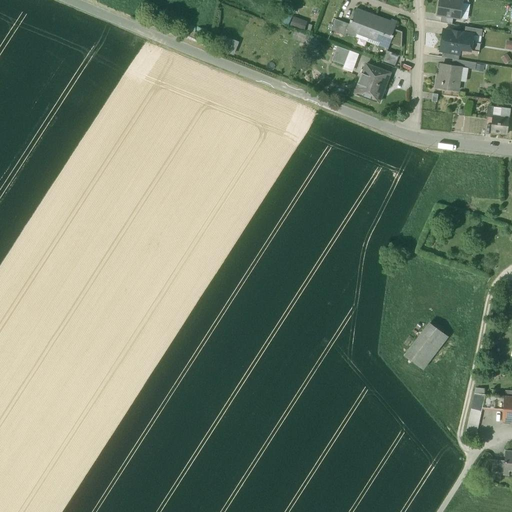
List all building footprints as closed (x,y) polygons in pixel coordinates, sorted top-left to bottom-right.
[(451,0),(449,0),(439,0),(437,15),(442,16),(452,17),(461,19),(463,3),(463,2),(451,0)] [(357,9),(352,21),(351,20),(350,22),(351,22),(350,25),(346,34),(347,34),(356,37),(358,31),(369,35),(377,16),(357,9)] [(397,24),(377,16),(369,35),(381,40),(378,46),(388,49),(390,44),(393,38),(393,36),(392,36),(394,30),(397,24)] [(350,25),(336,19),(331,31),(346,36),(347,34),(346,34),(350,25)] [(402,32),(394,30),(392,36),(393,36),(393,38),(390,44),(402,48),(402,32)] [(473,35),(444,30),(441,51),(443,52),(454,54),(459,55),(460,49),(473,51),(475,42),(472,41),(473,35)] [(235,54),(239,41),(223,35),(218,48),(235,54)] [(349,51),(337,47),(332,61),(344,65),(349,51)] [(399,56),(387,51),(382,63),(394,68),(399,56)] [(453,60),(453,59),(452,66),(461,67),(461,68),(470,69),(471,63),(453,60)] [(452,66),(442,64),(440,79),(436,79),(435,88),(457,91),(461,68),(461,67),(452,66)] [(390,74),(366,65),(358,85),(362,86),(359,95),(379,103),(390,74)] [(493,117),(492,117),(492,118),(491,132),(508,134),(511,109),(502,108),(501,118),(493,117)] [(430,322),(405,356),(418,366),(443,334),(430,322)] [(506,397),(475,394),(471,409),(482,412),(483,408),(505,410),(506,398),(506,397)] [(482,412),(471,409),(465,437),(475,439),(482,412)] [(505,461),(495,460),(493,472),(504,473),(505,461)]
